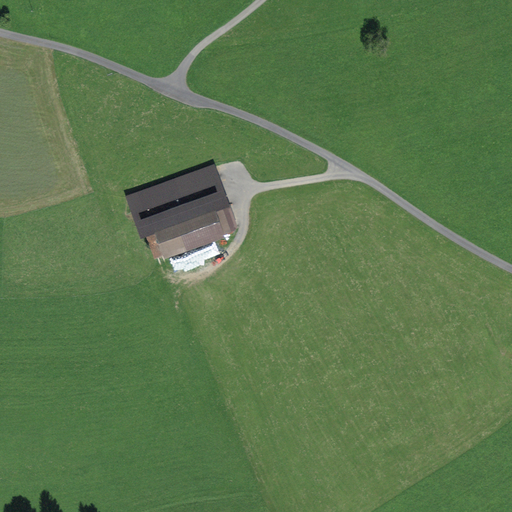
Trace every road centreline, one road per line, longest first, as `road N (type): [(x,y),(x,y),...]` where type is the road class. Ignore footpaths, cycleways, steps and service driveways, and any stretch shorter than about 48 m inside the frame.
road 1 (unclassified): [(0,32),(93,57),(277,129),(511,269)]
road 2 (track): [(260,0),(203,43),(170,89)]
